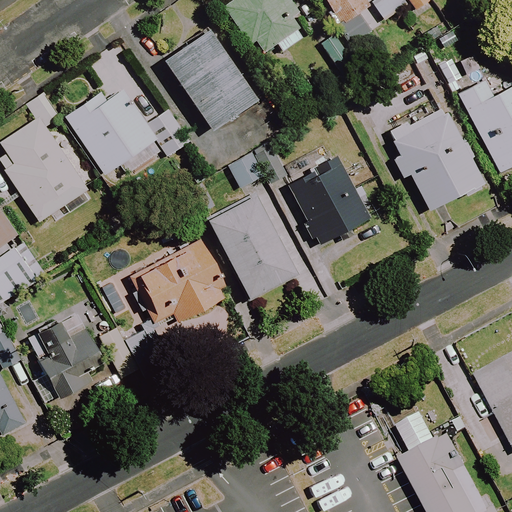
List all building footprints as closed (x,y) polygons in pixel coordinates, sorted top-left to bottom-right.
[(288,0),(234,0),(221,9),(246,47),(252,43),(260,54),(273,45),(279,54),(281,52),(300,39),(287,19),(297,13),(288,0)] [(337,38),(344,48),(367,32),(356,15),(367,7),(364,2),(367,0),(320,0),(339,27),(332,31),(337,38)] [(253,102),(205,33),(161,64),(208,133),(253,102)] [(511,86),(490,98),(481,83),(455,97),(497,175),(511,166),(511,86)] [(102,177),(116,167),(123,178),(159,153),(163,159),(187,143),(166,110),(142,126),(118,91),(102,102),(97,95),(62,119),(102,177)] [(479,185),(439,109),(386,137),(396,156),(389,160),(400,180),(406,177),(425,213),(479,185)] [(60,157),(36,120),(0,143),(0,148),(5,156),(0,159),(0,169),(36,224),(89,189),(80,175),(66,153),(60,157)] [(250,156),(261,177),(267,187),(286,177),(270,146),(250,156)] [(261,177),(250,156),(226,169),(237,190),(261,177)] [(365,220),(335,162),(285,187),(315,246),(365,220)] [(294,275),(253,196),(204,221),(245,300),(294,275)] [(0,300),(39,273),(14,237),(13,235),(0,215),(0,300)] [(223,300),(197,244),(130,275),(155,327),(172,319),(173,323),(223,300)] [(120,343),(114,330),(97,339),(100,345),(91,349),(81,330),(63,339),(55,322),(7,347),(16,364),(39,409),(86,385),(80,374),(95,367),(108,360),(119,380),(135,372),(120,343)] [(135,372),(142,385),(163,374),(142,332),(120,343),(135,372)] [(511,454),(511,359),(472,381),(511,454)] [(0,436),(22,425),(0,383),(0,436)] [(486,511),(439,422),(380,453),(410,511),(486,511)]
